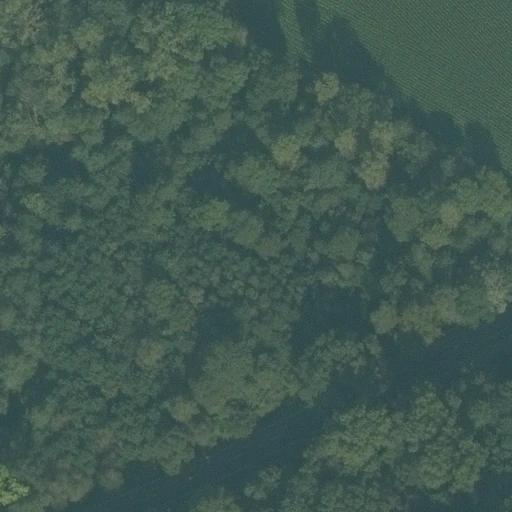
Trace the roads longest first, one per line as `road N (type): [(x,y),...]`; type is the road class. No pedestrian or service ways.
road 1 (tertiary): [(117,511),(511,313)]
road 2 (unclassified): [(511,200),(228,33),(214,0)]
